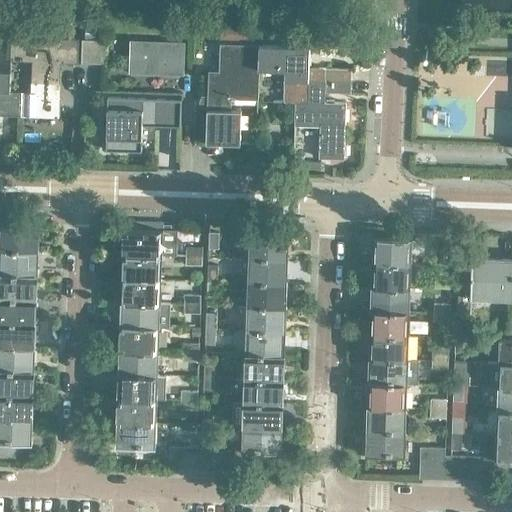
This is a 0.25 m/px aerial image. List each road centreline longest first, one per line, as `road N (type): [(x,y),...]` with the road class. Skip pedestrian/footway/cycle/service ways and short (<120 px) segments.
road 1 (residential): [(74,485),(86,187)]
road 2 (residential): [(341,201),(332,494)]
road 3 (unclassified): [(74,485),(332,494)]
road 4 (tertiary): [(341,201),(86,187)]
road 5 (unclassified): [(388,203),(395,0)]
road 6 (unclassified): [(332,494),(511,499)]
road 7 (tertiary): [(511,208),(388,203)]
